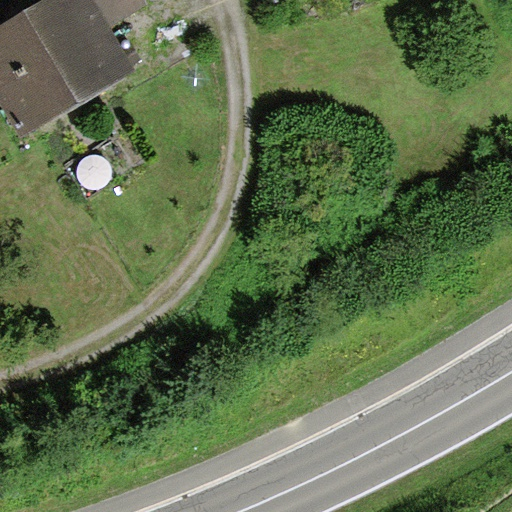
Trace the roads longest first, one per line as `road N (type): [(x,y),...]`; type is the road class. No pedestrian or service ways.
road 1 (track): [(0,383),(125,329),(186,277),(208,245),(239,162),(234,0)]
road 2 (secondary): [(239,511),(511,372)]
